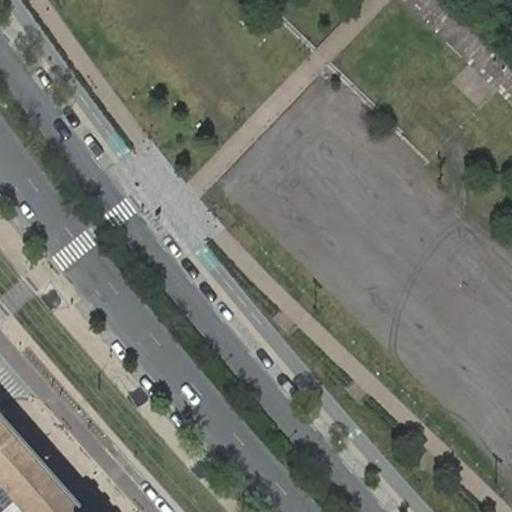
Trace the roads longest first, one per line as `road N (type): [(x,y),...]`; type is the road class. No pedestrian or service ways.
road 1 (secondary): [(372,511),(128,224),(0,54)]
road 2 (secondary): [(0,147),(300,511)]
road 3 (residential): [(155,511),(26,370)]
